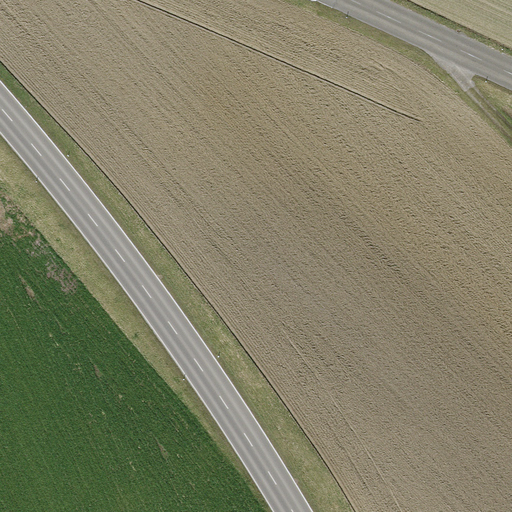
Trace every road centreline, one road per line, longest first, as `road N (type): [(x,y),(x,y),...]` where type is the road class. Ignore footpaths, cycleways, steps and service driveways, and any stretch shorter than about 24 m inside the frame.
road 1 (primary): [(0,105),(145,287),(294,511)]
road 2 (tertiary): [(511,75),(347,0)]
road 3 (track): [(511,130),(424,35)]
